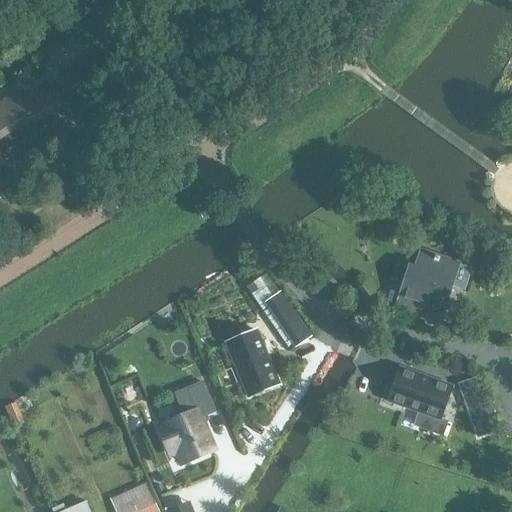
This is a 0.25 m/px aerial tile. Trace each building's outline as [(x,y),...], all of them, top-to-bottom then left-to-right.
[(3,161),(45,135),(73,117),(52,84),(24,102),(18,93),(0,104),(0,195),(17,185),(3,161)] [(399,299),(396,310),(439,324),(458,265),(421,253),(415,270),(409,268),(399,299)] [(280,293),(266,303),(296,347),(310,337),(280,293)] [(256,331),(227,344),(249,397),(278,385),(256,331)] [(399,368),(388,401),(440,420),(452,387),(399,368)] [(475,377),(458,383),(476,432),(493,426),(475,377)] [(167,427),(160,430),(170,455),(183,449),(188,462),(214,451),(200,419),(215,412),(203,383),(187,390),(194,408),(183,413),(184,416),(166,424),(167,427)] [(16,401),(6,406),(15,427),(25,423),(16,401)] [(147,483),(111,499),(116,511),(138,511),(156,504),(147,483)] [(90,511),(86,502),(63,511),(90,511)]
